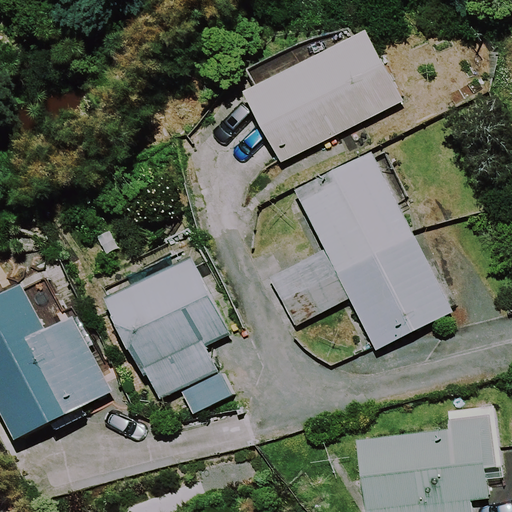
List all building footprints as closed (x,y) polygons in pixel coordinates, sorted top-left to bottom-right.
[(403,106),(369,36),(246,96),(280,166),(403,106)] [(449,317),(369,158),(295,196),(325,254),(266,284),(290,331),(347,302),(374,355),(449,317)] [(228,334),(187,251),(102,293),(156,402),(216,373),(203,347),(228,334)] [(51,428),(55,438),(95,419),(91,409),(113,398),(77,320),(46,335),(25,289),(0,300),(0,410),(16,444),(51,428)] [(504,500),(493,409),(445,414),(447,433),(354,443),(361,511),(470,511),(469,504),(504,500)]
